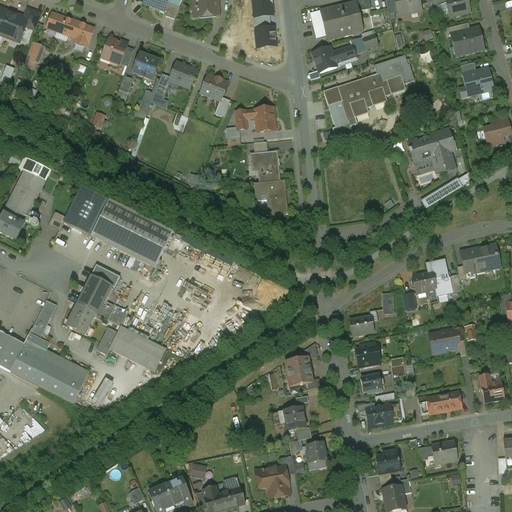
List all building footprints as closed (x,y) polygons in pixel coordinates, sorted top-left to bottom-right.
[(145,0),(143,5),(164,13),(168,0),(145,0)] [(193,0),(194,1),(193,2),(193,8),(195,9),(194,9),(198,11),(199,18),(218,16),(217,9),(218,9),(217,0),(193,0)] [(251,0),(254,19),(269,17),(273,16),(271,0),(251,0)] [(359,7),(356,8),(357,13),(371,9),(368,0),(357,0),(359,7)] [(417,0),(395,0),(399,15),(420,11),(417,0)] [(429,15),(437,13),(436,8),(445,4),(444,0),(437,0),(426,3),(429,15)] [(467,0),(444,0),(445,4),(447,10),(449,19),(471,14),(467,0)] [(355,4),(320,13),(328,42),(341,39),(340,37),(361,32),(358,19),(357,13),(356,8),(355,4)] [(437,13),(447,10),(445,4),(436,8),(437,13)] [(180,9),(169,5),(165,17),(176,21),(180,9)] [(24,19),(0,10),(0,36),(2,37),(6,35),(21,41),(25,29),(28,21),(24,19)] [(27,10),(24,19),(28,21),(25,29),(35,32),(41,15),(27,10)] [(387,12),(358,19),(361,32),(391,25),(387,12)] [(73,22),(52,15),(47,30),(87,45),(93,29),(73,21),(73,22)] [(271,30),(269,17),(254,19),(252,19),(253,32),(255,32),(271,30)] [(450,35),(461,33),(460,26),(445,30),(447,38),(451,37),(450,35)] [(461,33),(450,35),(451,37),(456,58),(483,50),(477,28),(461,33)] [(271,30),(255,32),(257,50),(277,48),(275,30),(271,30)] [(362,40),(365,49),(378,45),(375,36),(362,40)] [(351,47),(353,54),(365,49),(362,40),(362,38),(349,41),(351,47)] [(121,44),(109,40),(106,50),(101,52),(103,56),(103,57),(110,60),(110,62),(119,66),(119,65),(126,48),(120,46),(121,44)] [(41,47),(33,44),(26,61),(35,64),(39,65),(45,49),(41,47)] [(329,48),(312,55),(319,75),(336,68),(335,66),(355,59),(353,54),(351,47),(331,53),(329,48)] [(134,51),(126,48),(119,65),(128,68),(134,51)] [(160,63),(139,55),(132,75),(153,82),(160,63)] [(196,72),(176,64),(171,79),(169,83),(170,83),(189,90),(196,72)] [(468,88),(470,96),(493,90),(488,70),(476,73),(473,64),(460,68),(465,88),(468,88)] [(335,128),(331,130),(335,141),(353,136),(350,128),(357,125),(356,119),(368,115),(367,109),(386,103),(385,98),(405,92),(400,77),(383,82),(381,74),(323,93),(335,128)] [(169,83),(171,79),(162,75),(156,89),(166,93),(170,83),(169,83)] [(133,81),(124,77),(119,92),(128,95),(133,81)] [(216,80),(207,77),(200,95),(219,102),(220,103),(221,99),(227,84),(221,82),(221,81),(216,79),(216,80)] [(168,91),(176,94),(179,87),(170,84),(168,91)] [(465,88),(459,90),(461,100),(471,98),(470,96),(468,88),(465,88)] [(166,93),(156,89),(154,95),(164,99),(166,93)] [(154,95),(145,91),(138,110),(147,114),(154,95)] [(220,103),(219,102),(214,116),(223,119),(230,102),(221,99),(220,103)] [(272,110),(250,111),(251,119),(256,119),(257,133),(275,132),(272,110)] [(251,119),(250,111),(234,113),(236,131),(246,131),(246,120),(251,119)] [(493,128),(485,131),(489,146),(498,144),(496,140),(508,136),(505,120),(492,123),(493,128)] [(448,131),(408,144),(411,151),(408,152),(409,156),(411,155),(414,165),(431,159),(436,175),(454,169),(450,154),(454,152),(448,131)] [(240,139),(226,138),(227,147),(240,146),(240,139)] [(253,144),(254,155),(267,154),(266,144),(253,144)] [(258,166),(259,185),(280,183),(277,153),(267,154),(254,155),(250,155),(251,167),(258,166)] [(17,169),(23,172),(44,183),(50,172),(23,158),(17,169)] [(44,183),(23,172),(0,217),(0,232),(15,240),(44,183)] [(468,175),(421,203),(426,211),(471,183),(468,175)] [(259,185),(254,185),(254,198),(266,197),(268,217),(285,216),(287,216),(284,183),(280,183),(259,185)] [(108,201),(80,187),(65,218),(62,224),(90,238),(108,201)] [(108,201),(90,238),(154,270),(172,233),(108,201)] [(391,201),(383,206),(387,211),(394,207),(391,201)] [(62,224),(65,218),(53,213),(47,225),(58,231),(62,224)] [(285,216),(268,217),(269,225),(285,223),(285,216)] [(37,224),(36,221),(31,221),(29,223),(29,227),(31,229),(35,230),(37,227),(37,224)] [(495,246),(460,254),(462,267),(471,265),(473,272),(490,268),(490,271),(500,269),(495,246)] [(462,294),(459,282),(458,276),(450,278),(449,275),(446,276),(444,262),(426,266),(428,274),(432,273),(436,291),(437,297),(450,294),(451,296),(462,294)] [(471,265),(462,267),(456,269),(458,276),(459,282),(466,280),(465,274),(473,272),(471,265)] [(120,278),(96,266),(90,277),(110,287),(114,289),(120,278)] [(432,273),(428,274),(411,278),(415,296),(436,291),(432,273)] [(110,287),(90,277),(85,288),(81,286),(78,292),(82,294),(76,306),(94,315),(96,315),(103,301),(110,287)] [(502,317),(507,316),(506,305),(511,304),(510,295),(499,299),(502,317)] [(412,296),(403,298),(406,311),(415,309),(412,296)] [(45,301),(39,312),(50,317),(56,307),(45,301)] [(103,301),(96,315),(107,321),(114,306),(103,301)] [(94,315),(76,306),(66,327),(83,336),(94,315)] [(127,313),(114,306),(107,321),(120,328),(127,313)] [(50,317),(39,312),(27,337),(38,342),(50,317)] [(370,318),(349,322),(353,338),(373,335),(370,318)] [(109,351),(117,333),(106,328),(95,352),(106,357),(109,351)] [(165,350),(120,328),(117,333),(109,351),(154,374),(165,350)] [(462,329),(454,331),(456,343),(464,341),(462,329)] [(435,344),(430,346),(432,355),(455,351),(454,346),(456,343),(454,331),(434,335),(435,344)] [(474,331),(466,333),(467,341),(476,340),(474,331)] [(0,367),(9,373),(23,346),(0,334),(0,367)] [(88,372),(26,341),(23,346),(9,373),(72,404),(88,372)] [(376,347),(355,351),(358,369),(380,365),(376,347)] [(403,358),(389,361),(391,369),(401,367),(404,366),(403,358)] [(301,361),(285,364),(289,388),(307,385),(312,384),(311,381),(307,360),(301,361)] [(401,367),(391,369),(392,379),(403,377),(401,367)] [(269,375),(272,390),(278,389),(275,374),(269,375)] [(481,391),(480,385),(479,379),(478,374),(470,375),(473,392),(481,391)] [(379,376),(360,380),(363,394),(370,392),(371,395),(382,393),(379,376)] [(488,377),(479,379),(480,385),(489,384),(488,377)] [(312,384),(307,385),(308,391),(320,388),(318,380),(311,381),(312,384)] [(489,384),(480,385),(481,391),(484,405),(503,401),(499,381),(489,384)] [(111,388),(103,384),(88,410),(96,415),(111,388)] [(427,403),(418,405),(420,416),(429,415),(430,416),(461,410),(457,393),(426,399),(427,403)] [(388,407),(365,411),(368,427),(391,424),(388,407)] [(301,409),(284,412),(286,424),(284,425),(285,433),(305,429),(301,409)] [(511,441),(503,442),(504,459),(511,458),(511,441)] [(289,443),(292,458),(301,456),(299,449),(302,449),(301,442),(289,443)] [(454,443),(431,447),(434,465),(457,461),(454,443)] [(322,444),(307,447),(308,455),(306,456),(308,472),(326,469),(322,444)] [(426,448),(418,449),(420,461),(428,460),(426,448)] [(386,456),(375,458),(379,476),(389,474),(400,472),(396,451),(385,453),(386,456)] [(280,460),(281,469),(284,468),(286,477),(296,475),(292,458),(280,460)] [(206,480),(208,466),(194,464),(191,477),(206,480)] [(263,471),(256,472),(257,480),(259,480),(260,485),(266,484),(269,500),(289,496),(288,489),(286,477),(284,468),(281,469),(264,472),(263,471)] [(389,474),(379,476),(380,485),(391,483),(389,474)] [(452,486),(461,484),(460,474),(450,475),(452,486)] [(499,474),(492,474),(493,498),(500,498),(500,486),(499,474)] [(182,480),(165,487),(175,510),(191,503),(182,480)] [(408,480),(391,483),(392,488),(401,486),(402,489),(409,488),(408,480)] [(401,486),(392,488),(381,490),(382,496),(384,496),(387,511),(397,511),(406,510),(402,489),(401,486)] [(168,511),(175,510),(165,487),(149,494),(155,511),(168,511)] [(221,511),(217,496),(218,495),(215,488),(202,492),(203,493),(209,491),(214,508),(207,510),(207,511),(221,511)] [(218,495),(217,496),(221,511),(244,506),(239,489),(218,495)] [(132,493),(132,494),(136,504),(144,501),(139,490),(132,493)] [(209,491),(203,493),(207,510),(214,508),(209,491)] [(207,510),(203,493),(195,495),(201,511),(207,510)] [(67,498),(59,502),(63,511),(72,508),(67,498)]
